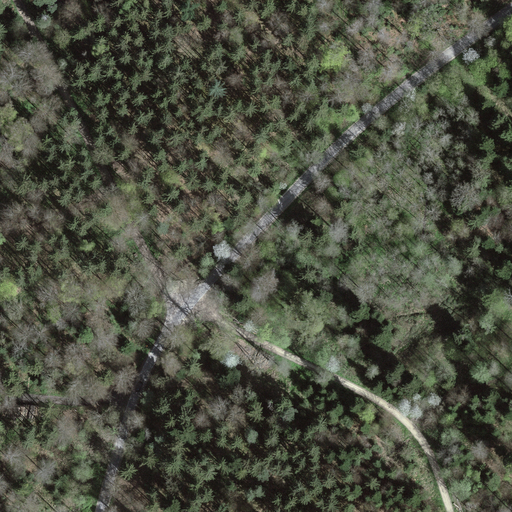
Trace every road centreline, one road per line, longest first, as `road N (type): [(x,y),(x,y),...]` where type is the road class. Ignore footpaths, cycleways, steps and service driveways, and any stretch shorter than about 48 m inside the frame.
road 1 (track): [(17,0),(173,300),(394,411),(423,442),(449,511)]
road 2 (unclassified): [(100,511),(142,378),(185,307),(314,168),(511,8)]
road 3 (track): [(136,394),(64,401),(0,395)]
